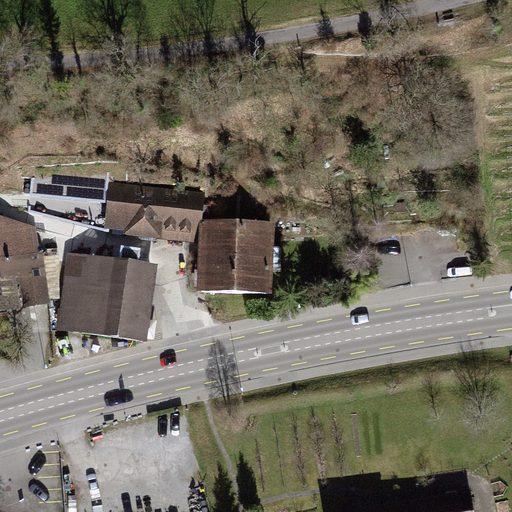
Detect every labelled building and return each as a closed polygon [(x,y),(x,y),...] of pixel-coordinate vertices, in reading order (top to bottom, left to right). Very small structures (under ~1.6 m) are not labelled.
[(107,208),(35,195),(32,216),(103,236),(199,249),(205,197),(108,188),(107,208)] [(0,201),(0,296),(50,289),(33,209),(0,201)] [(278,223),(204,221),(202,295),(276,297),(278,223)] [(159,270),(70,258),(61,333),(150,344),(159,270)] [(365,511),(467,511),(464,494),(365,510),(365,511)]
